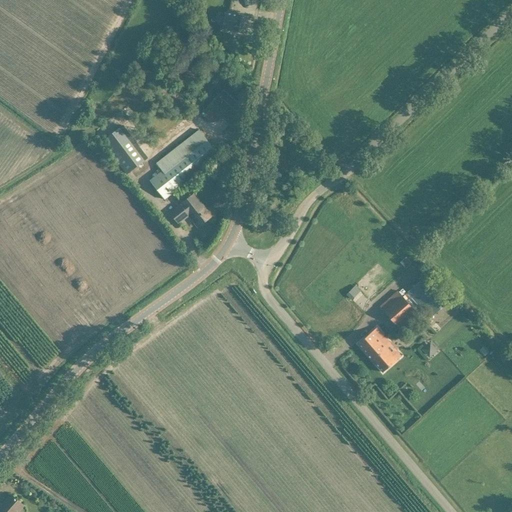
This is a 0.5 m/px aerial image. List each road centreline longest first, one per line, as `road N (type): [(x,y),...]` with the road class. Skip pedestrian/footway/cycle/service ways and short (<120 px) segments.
road 1 (unclassified): [(267,266),(316,192),(511,15)]
road 2 (tertiary): [(0,459),(92,354),(203,272),(230,240)]
road 3 (unclassified): [(451,511),(267,293),(267,266)]
road 4 (tertiary): [(230,240),(281,0)]
